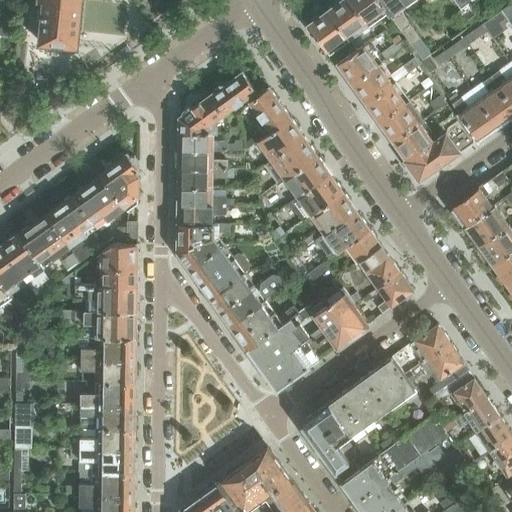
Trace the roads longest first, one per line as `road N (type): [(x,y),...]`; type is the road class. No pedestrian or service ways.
road 1 (residential): [(402,213),(254,5)]
road 2 (residential): [(160,276),(156,511)]
road 3 (residential): [(269,414),(451,286)]
road 4 (residential): [(160,276),(162,105),(149,81)]
road 5 (residential): [(0,185),(149,81)]
road 6 (residential): [(269,414),(160,276)]
road 7 (residential): [(402,213),(511,135)]
road 8 (residential): [(149,81),(254,5)]
road 9 (residential): [(339,511),(269,414)]
